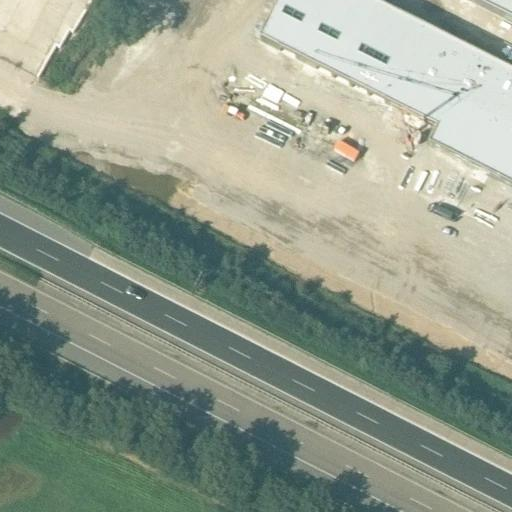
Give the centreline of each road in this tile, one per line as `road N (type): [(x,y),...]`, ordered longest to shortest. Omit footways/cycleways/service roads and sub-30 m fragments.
road 1 (motorway): [(511,482),(0,234)]
road 2 (motorway): [(0,298),(421,511)]
